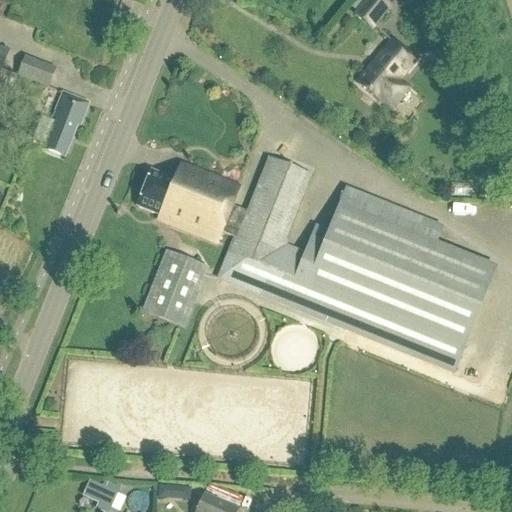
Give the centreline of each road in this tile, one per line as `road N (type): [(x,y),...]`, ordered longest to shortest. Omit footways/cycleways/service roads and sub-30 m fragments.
road 1 (secondary): [(0,443),(176,0)]
road 2 (residential): [(273,511),(315,493),(508,511)]
